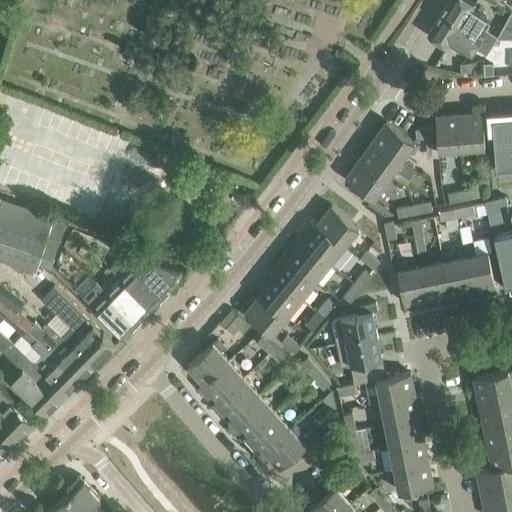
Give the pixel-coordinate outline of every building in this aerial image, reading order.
[(473,2),(469,0),(449,0),(441,12),(490,44),(496,34),(486,28),(489,23),(482,18),(484,16),(470,7),(473,2)] [(441,12),(428,34),(447,46),(449,43),(469,55),(474,46),(484,53),(486,54),(498,35),(496,34),(490,44),(441,12)] [(498,35),(498,36),(511,36),(511,12),(498,35)] [(460,63),(460,72),(471,71),(470,62),(460,63)] [(511,110),(487,112),(488,132),(493,132),(495,170),(499,170),(499,168),(511,167),(511,110)] [(482,111),(459,113),(461,147),(485,146),(482,111)] [(435,115),(438,149),(461,147),(459,113),(435,115)] [(419,144),(411,138),(386,120),(373,139),(399,158),(406,149),(412,154),(419,144)] [(432,126),(415,127),(416,137),(433,136),(432,126)] [(373,139),(359,158),(385,177),(393,166),(407,177),(413,169),(399,158),(373,139)] [(384,190),(391,181),(385,177),(359,158),(345,177),(373,197),(380,187),(384,190)] [(465,188),(467,198),(484,195),(482,185),(465,188)] [(465,188),(447,192),(449,202),(467,198),(465,188)] [(0,256),(37,269),(55,214),(0,195),(0,256)] [(485,200),(490,224),(511,219),(506,195),(485,200)] [(413,203),(415,213),(432,209),(430,199),(413,203)] [(398,216),(415,213),(413,203),(396,206),(398,216)] [(332,204),(317,222),(344,244),(359,226),(332,204)] [(456,207),(458,216),(474,213),(473,204),(456,207)] [(458,216),(456,207),(438,211),(440,220),(458,216)] [(52,225),(62,229),(65,228),(68,220),(56,216),(52,225)] [(298,236),(329,262),(338,251),(344,244),(317,222),(313,218),(303,230),(307,234),(303,239),(298,236)] [(416,238),(419,250),(426,248),(423,236),(424,236),(421,218),(410,220),(414,238),(416,238)] [(392,220),(383,222),(387,239),(396,237),(392,220)] [(65,228),(62,229),(52,225),(49,235),(59,239),(61,238),(65,228)] [(508,285),(509,290),(511,289),(511,230),(494,234),(506,286),(507,286),(507,285),(508,285)] [(59,239),(49,235),(45,245),(55,249),(57,249),(61,238),(59,239)] [(284,253),(283,254),(315,280),(329,262),(298,236),(288,248),(293,252),(288,257),(284,253)] [(45,245),(42,255),(40,261),(50,269),(53,260),(53,259),(57,249),(55,249),(45,245)] [(124,253),(123,253),(141,271),(141,272),(164,295),(178,280),(182,269),(163,262),(154,259),(140,247),(130,258),(124,253)] [(360,257),(373,268),(380,260),(366,249),(360,257)] [(495,284),(491,265),(489,253),(476,255),(475,250),(465,252),(472,289),(495,284)] [(465,252),(464,252),(465,257),(454,260),(453,254),(442,256),(450,294),(472,289),(465,252)] [(164,295),(141,272),(141,271),(123,253),(110,267),(121,278),(121,279),(130,288),(151,308),(164,295)] [(270,271),(269,272),(300,297),(315,280),(283,254),(274,266),(278,269),(274,275),(270,271)] [(442,256),(441,256),(443,262),(431,265),(430,259),(420,261),(427,298),(450,294),(442,256)] [(408,263),(397,266),(404,300),(404,303),(427,298),(420,261),(419,261),(420,267),(409,269),(408,263)] [(353,281),(361,288),(373,274),(364,267),(353,281)] [(286,315),(300,297),(269,272),(259,283),(264,287),(259,293),(286,315)] [(151,308),(130,288),(121,279),(107,293),(136,323),(151,308)] [(0,280),(0,296),(5,301),(13,291),(0,280)] [(95,281),(82,295),(93,307),(109,322),(123,336),(136,323),(107,293),(95,281)] [(361,288),(353,281),(342,295),(350,301),(361,288)] [(54,286),(42,299),(56,313),(68,325),(60,334),(93,367),(114,345),(100,331),(54,286)] [(271,333),(286,315),(259,293),(244,311),(271,333)] [(0,330),(66,395),(79,381),(36,339),(27,330),(31,323),(5,301),(0,296),(0,330)] [(327,296),(316,310),(324,316),(335,302),(327,296)] [(377,333),(372,309),(378,308),(376,301),(359,304),(361,312),(336,317),(333,320),(337,342),(377,333)] [(324,316),(316,310),(305,323),(313,330),(324,316)] [(244,319),(237,313),(226,327),(233,332),(244,319)] [(47,322),(42,327),(35,320),(32,323),(31,323),(27,330),(36,339),(79,381),(93,367),(60,334),(47,322)] [(0,330),(0,347),(20,367),(10,378),(44,412),(47,415),(66,395),(0,330)] [(269,352),(276,344),(262,333),(256,341),(269,352)] [(302,344),(287,333),(281,341),(295,352),(302,344)] [(377,333),(337,342),(342,366),(369,361),(380,358),(382,358),(377,333)] [(187,365),(202,381),(203,382),(228,358),(220,350),(225,346),(217,337),(187,365)] [(290,356),(276,344),(269,352),(283,363),(290,356)] [(320,369),(308,355),(300,363),(312,376),(320,369)] [(244,376),(228,358),(203,382),(202,381),(198,385),(209,397),(213,393),(218,398),(218,399),(244,376)] [(511,368),(511,369),(474,376),(478,399),(511,392),(511,382),(511,380),(511,379),(511,368)] [(320,369),(312,376),(324,389),(332,382),(331,381),(320,369)] [(410,371),(402,373),(376,378),(381,400),(415,393),(410,371)] [(259,393),(244,376),(218,399),(218,398),(213,402),(224,414),(228,410),(233,415),(229,419),(229,420),(259,393)] [(0,428),(14,442),(35,421),(7,392),(0,384),(0,428)] [(342,386),(340,384),(337,385),(339,395),(357,392),(355,384),(342,386)] [(511,392),(478,399),(483,421),(511,415),(511,392)] [(244,427),(248,432),(244,436),(245,437),(275,410),(259,393),(229,420),(239,431),(244,427)] [(381,400),(385,423),(419,416),(415,393),(381,400)] [(324,427),(324,426),(336,416),(330,408),(317,419),(324,427)] [(289,426),(275,410),(245,437),(255,448),(259,444),(264,450),(294,423),(294,422),(289,426)] [(356,428),(353,411),(343,413),(346,430),(356,428)] [(511,415),(483,421),(487,444),(511,438),(511,415)] [(385,423),(390,446),(424,439),(419,416),(385,423)] [(280,467),(305,444),(297,434),(301,430),(294,423),(264,450),(280,467)] [(355,452),(370,449),(366,426),(356,428),(346,430),(351,453),(355,452)] [(511,438),(487,444),(492,466),(511,462),(511,438)] [(429,461),(424,439),(390,446),(395,468),(429,461)] [(0,456),(8,448),(0,440),(0,456)] [(357,462),(375,459),(373,448),(370,449),(355,452),(357,462)] [(348,460),(346,462),(341,467),(353,480),(360,473),(348,460)] [(399,491),(421,486),(433,484),(429,461),(395,468),(399,491)] [(511,486),(511,471),(510,464),(511,463),(511,462),(492,466),(476,469),(481,492),(511,486)] [(70,490),(44,511),(63,511),(64,511),(63,511),(83,511),(95,502),(100,497),(99,496),(96,492),(84,478),(70,490)] [(335,485),(309,508),(312,511),(338,511),(350,502),(335,485)] [(380,506),(387,500),(375,486),(368,493),(380,506)] [(484,511),(498,511),(511,509),(511,486),(481,492),(484,511)] [(430,511),(428,497),(422,498),(419,499),(421,511),(430,511)] [(398,511),(387,500),(380,506),(385,511),(398,511)] [(103,511),(95,502),(83,511),(103,511)] [(359,511),(350,502),(338,511),(359,511)]
